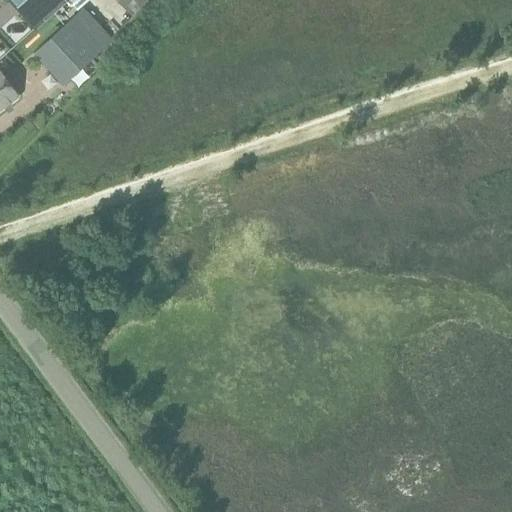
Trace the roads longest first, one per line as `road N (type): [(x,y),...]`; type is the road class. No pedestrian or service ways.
road 1 (track): [(0,242),(511,72)]
road 2 (unclassified): [(159,511),(0,297)]
